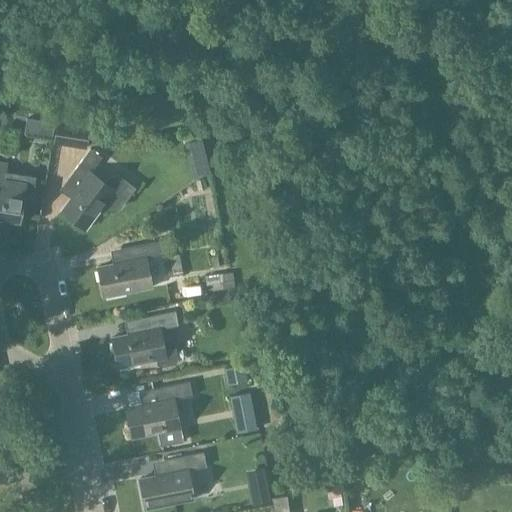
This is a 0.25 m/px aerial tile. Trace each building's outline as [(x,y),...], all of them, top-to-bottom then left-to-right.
[(21,140),(49,144),(52,125),(24,120),(21,140)] [(56,123),(53,143),(85,148),(88,128),(56,123)] [(101,181),(90,173),(101,157),(89,149),(65,181),(77,190),(61,211),(60,210),(60,211),(85,230),(85,229),(100,208),(104,210),(119,208),(133,188),(115,174),(104,176),(101,181)] [(33,178),(4,173),(5,165),(0,164),(0,218),(18,222),(22,199),(29,200),(33,178)] [(123,262),(112,264),(96,267),(102,297),(150,288),(144,258),(163,255),(160,240),(121,248),(123,262)] [(169,255),(170,263),(165,264),(167,277),(182,275),(179,254),(169,255)] [(169,338),(160,340),(158,329),(177,325),(174,311),(135,319),(137,332),(110,338),(116,368),(155,360),(156,365),(160,367),(174,364),(177,360),(173,341),(169,338)] [(131,438),(178,429),(172,400),(191,396),(188,382),(149,390),(152,403),(125,409),(131,438)] [(145,509),(192,499),(187,470),(205,467),(202,452),(163,460),(166,473),(139,479),(145,509)] [(248,502),(266,501),(263,468),(245,469),(248,502)] [(327,491),(333,508),(343,505),(337,487),(327,491)] [(273,511),(288,511),(286,495),(272,497),(273,511)]
